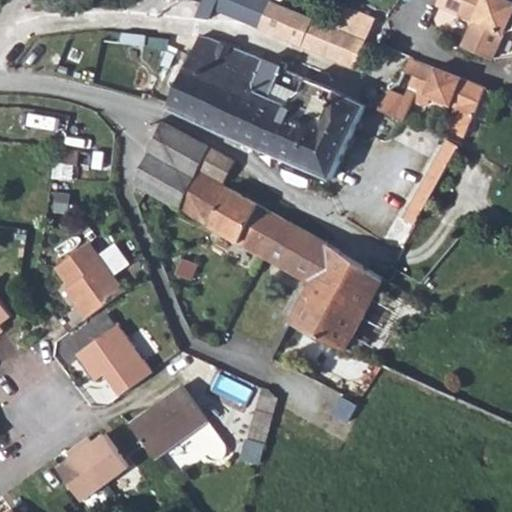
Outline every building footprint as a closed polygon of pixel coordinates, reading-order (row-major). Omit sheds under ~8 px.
[(203,0),(196,19),(209,20),(211,11),(257,30),(269,2),(263,0),(203,0)] [(511,3),(504,0),(440,0),(438,6),(475,23),(464,48),(494,61),(505,36),(511,32),(511,3)] [(269,2),(257,30),(354,70),(365,42),(269,2)] [(511,32),(505,36),(494,61),(511,58),(511,32)] [(201,36),(168,109),(198,122),(231,48),(201,36)] [(231,48),(198,122),(234,137),(262,62),(246,54),(231,48)] [(400,85),(367,105),(403,120),(410,102),(419,104),(427,102),(429,98),(455,109),(446,130),(466,138),(486,91),(410,59),(400,85)] [(262,62),(234,137),(277,156),(298,109),(323,120),(336,92),(262,62)] [(298,109),(277,156),(332,179),(367,105),(336,92),(323,120),(298,109)] [(155,137),(148,155),(195,178),(202,163),(208,148),(161,123),(155,137)] [(462,144),(448,139),(404,218),(416,224),(423,213),(455,158),(462,144)] [(208,148),(202,163),(226,177),(235,161),(208,148)] [(57,149),(55,160),(64,161),(64,164),(77,166),(80,152),(57,149)] [(282,221),(222,186),(226,177),(202,163),(195,178),(148,155),(134,185),(263,258),(282,221)] [(263,258),(306,282),(313,282),(290,324),(345,352),(385,279),(282,221),(263,258)] [(67,289),(88,317),(126,290),(92,242),(57,266),(71,286),(67,289)] [(181,260),(175,275),(183,279),(180,286),(188,289),(197,267),(181,260)] [(0,331),(2,331),(0,328),(0,322),(9,315),(0,302),(0,331)] [(105,375),(120,396),(152,373),(118,325),(77,355),(95,381),(105,375)] [(185,387),(132,424),(156,458),(209,421),(185,387)] [(269,438),(280,395),(264,391),(253,434),(269,438)] [(191,435),(200,449),(222,434),(212,420),(191,435)] [(88,436),(77,445),(104,482),(127,466),(104,432),(92,441),(88,436)] [(77,445),(66,452),(70,458),(57,468),(72,489),(80,500),(104,482),(77,445)]
